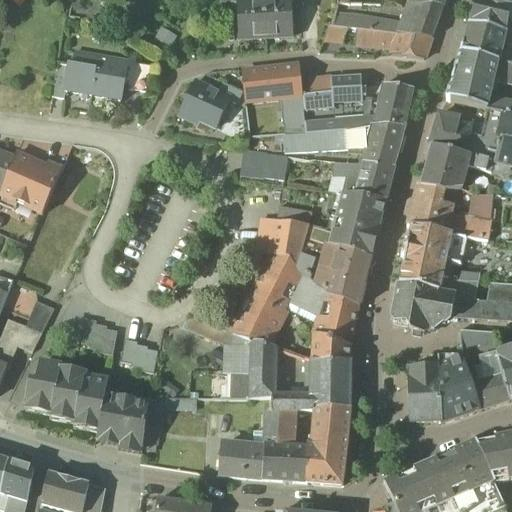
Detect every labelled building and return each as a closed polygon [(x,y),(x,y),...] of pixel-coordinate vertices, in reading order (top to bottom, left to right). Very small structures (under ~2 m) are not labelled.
[(10,0),(7,3),(19,13),(28,2),(25,0),(10,0)] [(511,0),(476,0),(476,2),(511,8),(511,0)] [(290,2),(263,4),(265,38),(275,38),(275,40),(292,39),(290,2)] [(476,2),(469,28),(505,36),(509,21),(511,8),(476,2)] [(255,39),(265,38),(263,4),(235,5),(237,43),(255,42),(255,39)] [(431,41),(440,14),(406,12),(400,28),(384,25),(371,23),(368,34),(431,41)] [(347,31),(355,32),(358,21),(334,16),(331,29),(347,31)] [(371,23),(358,21),(355,32),(356,32),(365,34),(368,34),(371,23)] [(499,66),(504,43),(505,36),(469,28),(468,28),(464,42),(463,46),(459,57),(497,65),(499,66)] [(347,31),(331,29),(328,29),(322,45),(342,48),(347,31)] [(153,44),(168,53),(177,40),(161,30),(153,44)] [(364,49),(365,34),(356,32),(354,48),(364,49)] [(423,63),(431,41),(368,34),(365,34),(364,49),(392,51),(391,58),(423,63)] [(484,113),(487,113),(490,100),(491,94),(495,95),(497,86),(498,84),(493,83),(497,65),(459,57),(445,104),(484,113)] [(118,108),(121,109),(124,91),(126,81),(128,68),(125,68),(125,70),(99,65),(100,63),(77,59),(75,73),(70,72),(65,99),(66,99),(68,99),(68,97),(80,99),(80,101),(82,105),(88,106),(91,103),(92,103),(92,101),(118,106),(118,108)] [(129,96),(146,99),(151,73),(134,71),(136,64),(134,63),(129,62),(128,68),(126,81),(132,82),(130,92),(129,96)] [(498,84),(497,86),(511,89),(511,68),(499,66),(497,65),(493,83),(498,84)] [(51,103),(65,105),(66,99),(65,99),(70,72),(57,69),(51,103)] [(243,76),(245,107),(300,100),(299,86),(297,69),(243,76)] [(360,80),(331,82),(303,85),(305,99),(331,96),(332,106),(358,105),(361,101),(360,80)] [(199,125),(213,131),(227,104),(229,101),(219,96),(196,87),(178,120),(197,128),(199,125)] [(227,104),(236,108),(242,96),(223,88),(219,96),(229,101),(227,104)] [(375,123),(374,130),(405,129),(413,93),(382,88),(375,123)] [(303,100),(305,114),(332,111),(332,106),(331,96),(305,99),(303,100)] [(511,105),(490,100),(487,113),(501,117),(511,119),(511,105)] [(486,124),(499,127),(501,117),(487,113),(484,113),(483,123),(486,124)] [(478,160),(494,164),(502,141),(511,143),(511,119),(501,117),(499,127),(497,138),(484,136),(482,140),(478,160)] [(453,154),(469,158),(471,138),(472,133),(473,125),(438,118),(430,148),(453,154)] [(305,126),(306,138),(342,136),(358,134),(370,132),(371,130),(374,130),(375,123),(370,121),(305,126)] [(499,127),(486,124),(484,136),(497,138),(499,127)] [(368,139),(364,155),(397,159),(405,129),(374,130),(371,130),(370,132),(368,139)] [(280,139),(284,140),(290,139),(289,131),(280,131),(280,139)] [(284,140),(285,157),(347,152),(346,148),(359,146),(361,144),(361,140),(368,139),(370,132),(358,134),(342,136),(306,138),(297,139),(290,139),(284,140)] [(482,140),(471,138),(469,158),(478,160),(482,140)] [(494,164),(511,167),(511,143),(502,141),(494,164)] [(461,193),(467,170),(469,160),(431,150),(420,189),(443,195),(446,195),(461,193)] [(240,179),(263,182),(264,181),(262,181),(266,158),(243,155),(240,179)] [(394,170),(397,159),(364,155),(362,167),(394,170)] [(0,196),(14,162),(0,156),(0,196)] [(264,181),(284,185),(287,161),(266,158),(262,181),(264,181)] [(15,159),(14,162),(0,196),(0,200),(16,207),(42,219),(61,175),(61,174),(46,168),(45,172),(15,159)] [(487,164),(469,160),(467,170),(484,175),(487,164)] [(342,198),(354,199),(362,169),(334,167),(332,181),(346,181),(342,198)] [(362,167),(362,169),(354,199),(385,205),(391,181),(394,171),(394,170),(362,167)] [(346,181),(332,181),(328,196),(342,198),(346,181)] [(417,188),(414,200),(441,207),(443,195),(420,189),(417,188)] [(342,198),(332,237),(374,251),(385,205),(354,199),(342,198)] [(472,224),(489,227),(492,199),(474,199),(472,224)] [(0,208),(13,215),(16,207),(0,200),(0,208)] [(453,210),(441,207),(414,200),(406,230),(410,230),(446,237),(448,231),(453,210)] [(278,210),(276,225),(309,230),(312,216),(278,210)] [(271,259),(276,225),(261,222),(257,256),(271,259)] [(467,241),(487,245),(489,227),(472,224),(459,222),(456,232),(448,231),(446,237),(451,238),(463,240),(467,241)] [(302,278),(325,295),(337,255),(305,245),(308,231),(309,230),(276,225),(271,259),(272,259),(288,262),(302,278)] [(451,238),(446,237),(410,230),(398,287),(439,295),(445,264),(451,238)] [(371,263),(374,251),(332,237),(329,249),(338,252),(371,263)] [(450,267),(460,269),(467,241),(463,240),(451,238),(445,264),(450,265),(450,267)] [(325,295),(325,296),(358,311),(371,263),(338,252),(337,255),(325,295)] [(251,345),(267,350),(272,340),(285,313),(288,307),(317,322),(325,296),(325,295),(302,278),(288,262),(272,259),(232,338),(237,340),(251,345)] [(450,265),(445,264),(439,295),(452,297),(456,285),(456,284),(447,281),(450,267),(450,265)] [(0,281),(0,315),(7,299),(9,293),(12,286),(0,281)] [(477,286),(456,285),(452,297),(448,322),(511,325),(511,306),(486,305),(474,305),(477,286)] [(448,322),(452,297),(439,295),(398,287),(392,321),(394,325),(398,326),(407,328),(408,328),(409,329),(408,331),(411,334),(423,337),(427,334),(427,333),(429,331),(434,332),(442,327),(444,327),(448,325),(448,322)] [(511,288),(488,287),(486,305),(511,306),(511,288)] [(353,341),(358,311),(325,296),(317,322),(315,327),(315,328),(312,338),(310,365),(350,366),(351,351),(353,341)] [(288,307),(285,313),(315,328),(315,327),(317,322),(288,307)] [(36,308),(25,334),(41,340),(53,315),(36,308)] [(232,379),(250,379),(250,358),(251,345),(237,340),(232,338),(190,320),(183,317),(179,329),(228,349),(227,378),(232,379)] [(100,357),(112,360),(117,336),(106,334),(106,331),(95,329),(96,326),(83,323),(79,347),(90,349),(89,352),(100,355),(100,357)] [(0,344),(0,386),(6,371),(9,372),(17,352),(24,333),(8,326),(0,344)] [(31,359),(41,340),(25,334),(24,333),(17,352),(31,359)] [(462,356),(463,360),(496,353),(492,337),(460,335),(462,356)] [(141,376),(153,379),(157,356),(147,354),(147,352),(137,349),(137,347),(124,344),(120,367),(131,369),(130,372),(141,374),(141,376)] [(249,404),(271,403),(270,400),(275,400),(275,392),(276,353),(267,350),(251,345),(250,358),(250,379),(249,404)] [(511,350),(509,351),(510,357),(497,359),(497,362),(500,373),(501,378),(508,405),(511,403),(511,350)] [(481,415),(481,414),(469,380),(468,380),(462,360),(437,361),(437,363),(438,363),(441,424),(441,426),(440,426),(441,428),(481,415)] [(310,415),(314,414),(314,413),(349,413),(350,366),(310,365),(303,363),(304,400),(310,400),(310,415)] [(412,423),(416,428),(419,427),(433,427),(440,426),(441,426),(441,424),(438,363),(437,363),(421,366),(421,374),(416,374),(409,374),(410,383),(409,383),(409,386),(413,386),(414,404),(410,404),(411,422),(412,423)] [(99,432),(101,421),(105,400),(107,386),(84,382),(85,379),(60,374),(61,371),(40,367),(36,388),(30,387),(26,410),(50,415),(50,419),(74,423),(74,427),(99,432)] [(475,379),(477,384),(501,378),(500,373),(475,379)] [(508,405),(501,378),(477,384),(486,413),(508,405)] [(230,404),(249,404),(250,379),(232,379),(230,404)] [(481,414),(486,413),(477,384),(475,379),(469,380),(481,414)] [(160,392),(173,403),(179,395),(166,384),(160,392)] [(292,392),(275,392),(275,400),(270,400),(271,403),(271,418),(279,417),(296,416),(310,415),(310,400),(304,400),(292,400),(292,392)] [(132,405),(105,400),(101,421),(107,422),(103,443),(119,446),(118,450),(142,455),(143,447),(147,415),(148,405),(132,402),(132,405)] [(160,415),(196,415),(197,403),(173,403),(149,402),(148,405),(147,415),(160,415)] [(347,434),(349,413),(314,413),(314,414),(311,440),(316,441),(325,442),(325,451),(315,450),(307,449),(307,453),(305,488),(341,491),(345,454),(347,434)] [(155,449),(160,415),(147,415),(143,447),(155,449)] [(277,451),(293,452),(293,448),(296,416),(279,417),(277,451)] [(266,420),(264,450),(277,451),(279,417),(271,418),(266,418),(266,420)] [(97,442),(103,443),(107,422),(101,421),(99,432),(97,442)] [(511,436),(474,444),(479,455),(511,446),(511,436)] [(434,463),(439,473),(479,455),(474,444),(434,463)] [(511,482),(511,446),(479,455),(493,487),(511,482)] [(248,485),(262,485),(264,454),(221,450),(217,481),(235,483),(248,485)] [(264,450),(264,454),(262,485),(305,488),(307,453),(293,452),(277,451),(264,450)] [(504,511),(493,487),(479,455),(439,473),(456,511),(504,511)] [(388,496),(391,502),(395,493),(439,473),(434,463),(383,486),(388,496)] [(0,497),(0,498),(9,501),(26,506),(27,506),(33,474),(8,465),(0,497)] [(456,511),(439,473),(395,493),(391,502),(393,508),(395,511),(456,511)] [(41,510),(49,511),(82,511),(87,489),(48,479),(41,510)] [(82,511),(101,511),(105,494),(87,489),(82,511)] [(0,508),(7,510),(9,501),(0,498),(0,508)] [(24,511),(26,506),(9,501),(7,510),(6,511),(24,511)]
